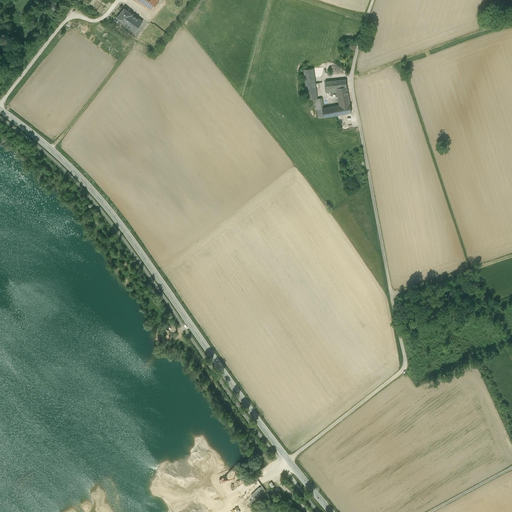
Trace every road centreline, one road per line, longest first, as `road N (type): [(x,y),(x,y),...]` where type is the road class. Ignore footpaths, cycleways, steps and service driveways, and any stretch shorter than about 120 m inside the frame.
road 1 (unclassified): [(372,0),(350,78),(406,367),(287,461)]
road 2 (tertiary): [(0,109),(106,206),(287,461)]
road 3 (track): [(511,24),(350,78)]
road 4 (track): [(0,105),(66,18),(93,21),(116,0)]
road 5 (track): [(511,255),(391,293)]
